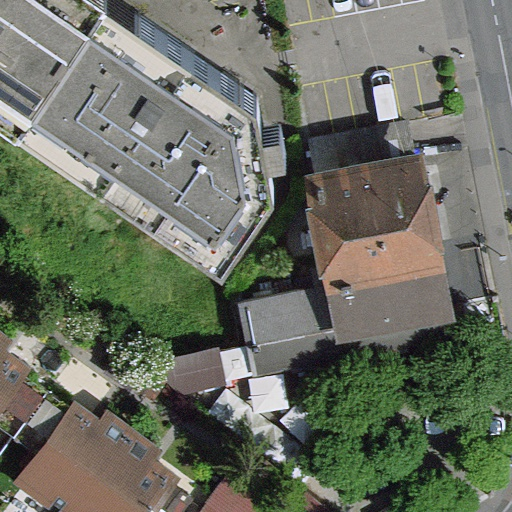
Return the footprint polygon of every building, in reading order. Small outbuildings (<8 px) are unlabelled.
[(99,0),(0,0),(0,103),(20,117),(99,0)] [(259,94),(122,0),(99,0),(20,117),(132,194),(224,257),(276,182),(259,94)] [(320,175),(417,157),(410,121),(312,140),(320,175)] [(437,263),(417,157),(320,175),(338,272),(339,282),(343,281),(351,323),(443,306),(434,264),(437,263)] [(339,282),(338,272),(327,274),(329,283),(243,300),(251,341),(351,323),(343,281),(339,282)] [(449,335),(443,306),(351,323),(251,341),(257,372),(449,335)] [(0,352),(9,340),(0,333),(0,418),(17,431),(50,391),(0,354),(0,352)] [(50,391),(17,431),(44,451),(25,476),(73,511),(132,432),(108,414),(98,427),(50,391)] [(132,432),(73,511),(72,511),(149,511),(157,503),(173,480),(149,462),(157,451),(132,432)] [(231,465),(198,511),(262,511),(274,495),(231,465)]
